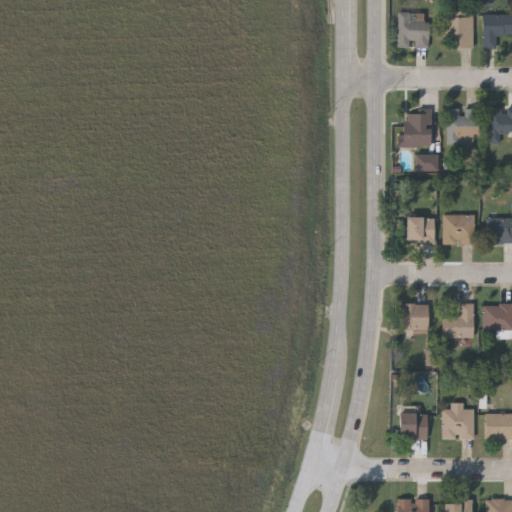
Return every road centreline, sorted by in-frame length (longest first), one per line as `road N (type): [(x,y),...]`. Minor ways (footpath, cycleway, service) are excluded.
road 1 (tertiary): [(350,0),(351,285),(338,399),(300,511)]
road 2 (tertiary): [(330,511),(362,418),(377,309),(381,0)]
road 3 (residential): [(511,470),(321,461)]
road 4 (residential): [(511,75),(350,77)]
road 5 (residential): [(511,275),(378,275)]
